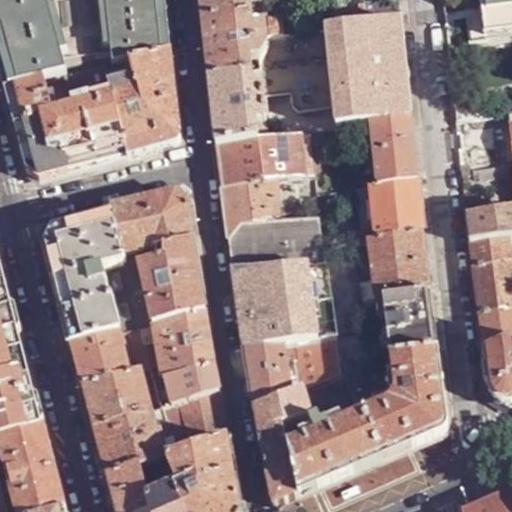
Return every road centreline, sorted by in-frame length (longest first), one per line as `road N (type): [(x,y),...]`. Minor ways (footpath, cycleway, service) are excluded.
road 1 (residential): [(458,472),(403,0)]
road 2 (residential): [(201,171),(255,511)]
road 3 (residential): [(19,214),(93,511)]
road 4 (residential): [(19,214),(201,171)]
road 5 (residential): [(182,0),(201,171)]
